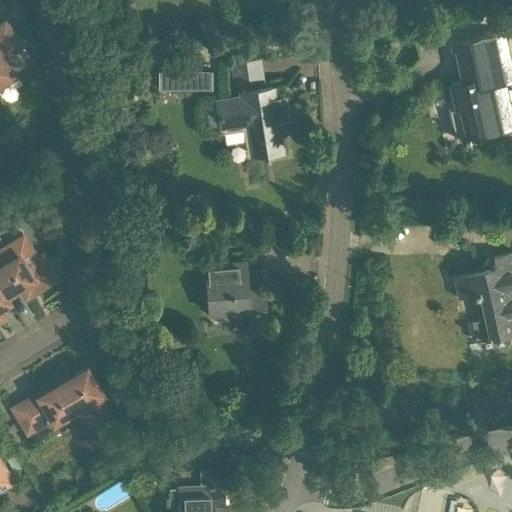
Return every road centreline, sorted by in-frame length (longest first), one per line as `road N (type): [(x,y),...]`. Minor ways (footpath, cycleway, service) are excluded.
road 1 (residential): [(291,485),(327,331),(340,217),(332,0)]
road 2 (residential): [(0,364),(74,318),(83,293),(62,75),(41,0)]
road 3 (residential): [(291,485),(359,492),(471,450),(511,445)]
